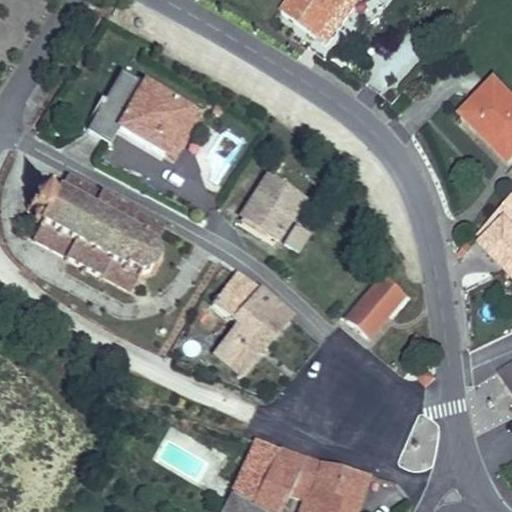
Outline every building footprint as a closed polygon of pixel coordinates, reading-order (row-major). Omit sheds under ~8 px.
[(289,0),(282,9),(330,44),(365,0),(376,0),(387,9),(393,0),(289,0)] [(123,73),(87,132),(112,148),(121,132),(134,139),(131,144),(161,162),(165,158),(176,165),(206,115),(146,81),(144,84),(123,73)] [(511,161),(511,97),(493,78),(455,116),(505,169),(511,161)] [(38,229),(71,246),(64,261),(62,263),(79,272),(78,274),(82,277),(83,273),(103,284),(105,282),(132,294),(138,280),(151,271),(153,275),(158,271),(156,269),(161,258),(166,256),(165,253),(160,254),(158,244),(162,243),(161,238),(158,239),(164,226),(137,211),(139,207),(133,204),(131,209),(119,202),(121,198),(117,196),(115,200),(104,194),(105,192),(102,190),(101,193),(63,175),(57,190),(45,184),(39,194),(35,193),(33,190),(33,188),(30,190),(31,194),(26,205),(21,207),(21,210),(30,212),(25,222),(38,229)] [(268,175),(237,222),(279,249),(310,201),(268,175)] [(511,198),(478,232),(484,238),(474,245),(511,283),(511,227),(508,224),(511,220),(511,198)] [(313,237),(298,227),(284,247),(299,257),(313,237)] [(38,229),(30,245),(64,261),(71,246),(38,229)] [(473,251),(467,244),(456,254),(460,262),(473,251)] [(319,273),(333,260),(320,245),(306,258),(319,273)] [(212,359),(243,384),(298,317),(236,273),(211,307),(237,324),(212,359)] [(411,301),(384,277),(345,318),(372,342),(411,301)] [(466,345),(464,320),(452,322),(455,346),(466,345)] [(426,344),(418,335),(410,343),(418,351),(426,344)] [(511,366),(498,375),(511,396),(511,366)] [(426,390),(437,381),(428,373),(418,382),(426,390)] [(310,459),(255,440),(245,463),(273,472),(265,495),(292,504),(296,495),(310,459)] [(359,511),(374,477),(310,459),(296,495),(288,511),(359,511)] [(273,472),(245,463),(235,485),(253,491),(265,495),(273,472)] [(235,485),(222,511),(243,511),(253,491),(235,485)] [(253,491),(243,511),(288,511),(292,504),(265,495),(253,491)]
